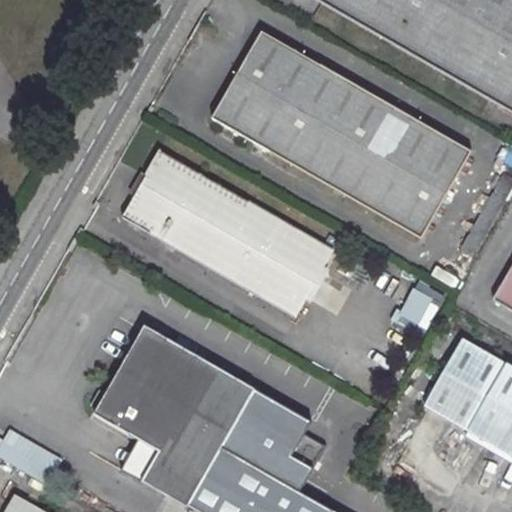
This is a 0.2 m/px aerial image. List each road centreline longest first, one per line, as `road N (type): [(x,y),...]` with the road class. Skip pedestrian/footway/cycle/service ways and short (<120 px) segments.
road 1 (unknown): [(403,292),(363,369),(64,197)]
road 2 (unclassified): [(0,308),(177,0)]
road 3 (unknown): [(247,0),(245,26),(210,98),(213,118),(407,232)]
